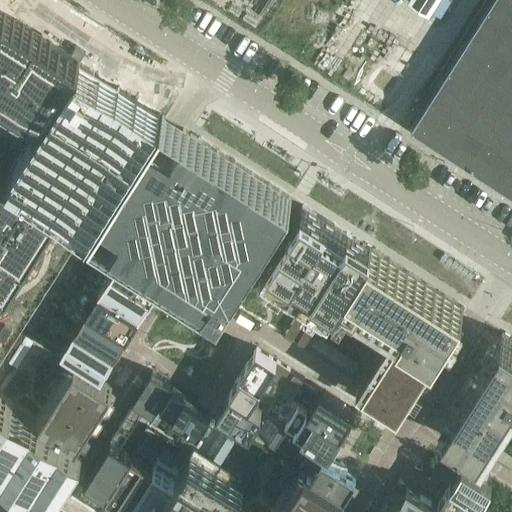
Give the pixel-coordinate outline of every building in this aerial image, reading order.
[(511,0),(491,0),(412,125),(511,188),(511,0)] [(414,0),(429,10),(435,0),(414,0)] [(0,11),(0,361),(159,113),(0,11)] [(398,45),(372,86),(388,97),(414,55),(398,45)] [(162,114),(90,228),(124,250),(164,275),(220,311),(292,197),(215,148),(162,114)] [(348,283),(370,247),(372,243),(349,229),(347,232),(317,213),(302,204),(293,219),(262,268),(282,281),(285,283),(329,311),(330,311),(348,283)] [(97,233),(90,228),(83,239),(88,242),(90,243),(97,233)] [(398,409),(447,332),(464,306),(442,293),(370,247),(348,283),(342,292),(343,293),(349,283),(405,320),(364,384),(359,380),(357,382),(398,409)] [(124,250),(111,270),(152,295),(164,275),(124,250)] [(83,265),(77,260),(70,271),(77,275),(83,265)] [(152,295),(111,270),(99,289),(139,314),(152,295)] [(70,285),(77,275),(70,271),(64,281),(70,285)] [(139,314),(99,289),(86,308),(127,334),(139,314)] [(59,303),(52,299),(46,309),(52,313),(59,303)] [(127,334),(86,308),(74,327),(115,353),(127,334)] [(46,324),(52,313),(46,309),(39,319),(46,324)] [(115,353),(74,327),(62,347),(102,373),(115,353)] [(511,337),(502,331),(443,425),(478,448),(511,395),(511,337)] [(268,374),(285,385),(294,370),(257,347),(230,389),(250,402),(268,374)] [(0,392),(0,463),(51,496),(83,445),(77,442),(112,386),(75,363),(35,425),(9,409),(14,401),(0,392)] [(85,472),(107,486),(133,446),(122,439),(143,407),(154,413),(162,400),(173,383),(151,369),(85,472)] [(285,385),(280,392),(291,399),(305,377),(294,370),(285,385)] [(173,383),(162,400),(200,424),(211,407),(173,383)] [(308,409),(307,409),(341,431),(355,409),(321,388),(320,389),(308,409)] [(228,393),(214,414),(248,435),(261,414),(228,393)] [(299,403),(285,425),(288,427),(314,443),(328,452),(341,431),(307,409),(308,409),(299,403)] [(282,422),(268,444),(275,448),(288,427),(285,425),(282,422)] [(328,452),(314,443),(301,464),(305,467),(345,493),(359,471),(342,461),(340,464),(333,460),(335,457),(329,453),(328,452)] [(133,446),(107,486),(129,500),(155,460),(133,446)] [(151,511),(226,511),(235,499),(242,487),(189,453),(179,470),(151,511)] [(155,460),(129,500),(147,511),(151,511),(179,470),(157,456),(155,460)] [(463,464),(451,482),(481,501),(492,483),(463,464)] [(332,511),(333,511),(325,505),(342,494),(343,495),(345,493),(305,467),(276,511),(254,511),(235,499),(226,511),(332,511)] [(408,480),(396,498),(418,511),(452,511),(454,510),(439,500),(432,496),(408,480)] [(451,482),(439,500),(454,510),(457,511),(487,511),(491,507),(481,501),(451,482)] [(418,511),(396,498),(387,511),(418,511)]
